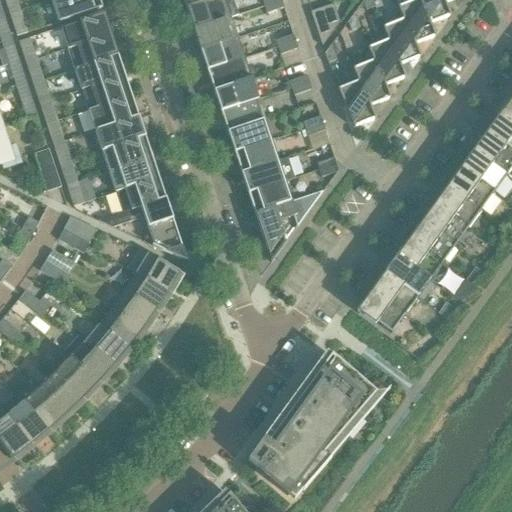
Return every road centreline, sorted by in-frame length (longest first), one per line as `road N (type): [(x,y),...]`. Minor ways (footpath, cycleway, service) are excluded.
road 1 (residential): [(271,353),(242,316),(139,0)]
road 2 (residential): [(393,189),(354,161),(342,141),(294,0)]
road 3 (residential): [(271,353),(393,189)]
road 4 (residential): [(143,511),(271,353)]
road 5 (residential): [(393,189),(511,25)]
